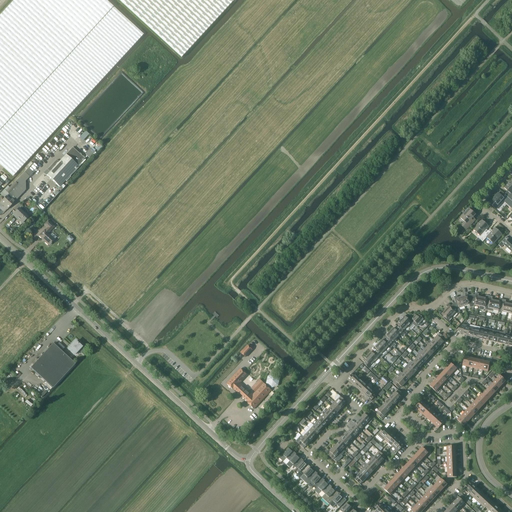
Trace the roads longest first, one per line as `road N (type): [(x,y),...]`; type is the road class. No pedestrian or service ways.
road 1 (unknown): [(234,288),(231,278),(475,14)]
road 2 (tertiary): [(323,376),(418,275),(443,267),(511,281)]
road 3 (tertiary): [(249,460),(73,306)]
road 4 (unknown): [(290,338),(418,195),(441,206)]
road 5 (residential): [(160,173),(114,224),(99,278),(73,306)]
road 6 (residential): [(433,511),(464,474),(462,442),(457,432),(418,440)]
road 7 (residential): [(454,342),(393,419),(418,440)]
road 8 (residential): [(335,386),(398,309),(427,306)]
road 9 (residential): [(511,495),(489,479),(478,453),(489,419),(511,403)]
